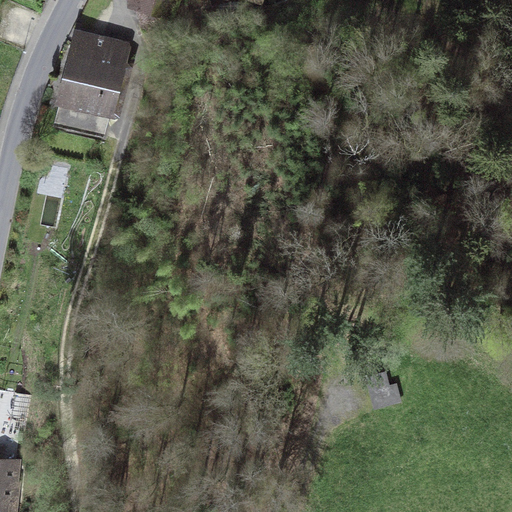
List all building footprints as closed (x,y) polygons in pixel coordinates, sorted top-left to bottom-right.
[(137,0),(136,5),(145,7),(140,24),(166,31),(174,0),(137,0)] [(340,8),(337,0),(286,0),(285,1),(291,22),(340,8)] [(80,34),(55,124),(102,138),(118,80),(124,82),(125,76),(120,74),(127,47),(80,34)] [(397,385),(389,388),(386,375),(368,379),(376,409),(402,402),(397,385)] [(0,511),(11,511),(16,459),(19,429),(25,430),(31,395),(0,388),(0,511)]
